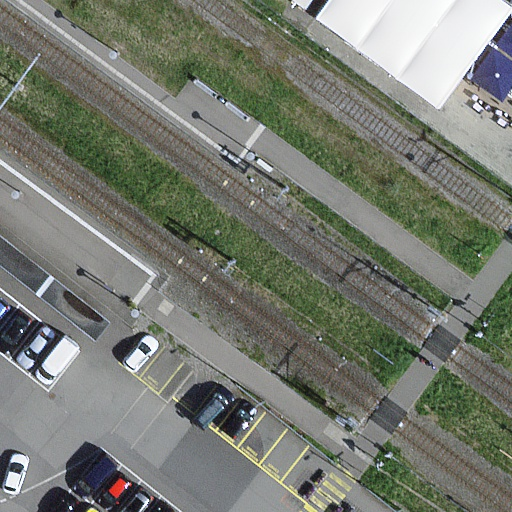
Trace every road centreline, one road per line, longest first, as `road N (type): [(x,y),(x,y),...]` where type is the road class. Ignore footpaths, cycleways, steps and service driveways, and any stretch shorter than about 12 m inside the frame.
road 1 (residential): [(252,511),(114,401)]
road 2 (residential): [(0,461),(114,401)]
